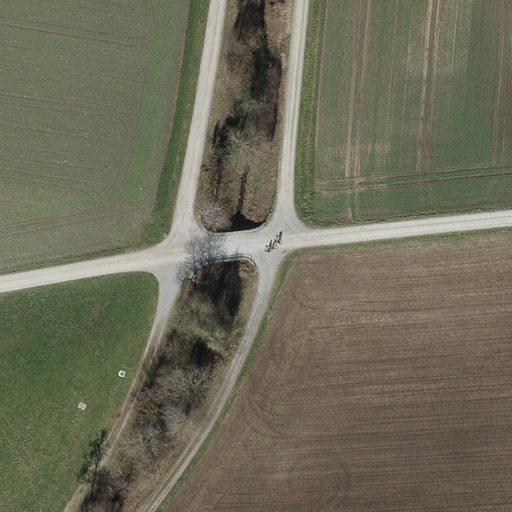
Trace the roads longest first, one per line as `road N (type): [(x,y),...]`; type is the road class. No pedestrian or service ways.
road 1 (track): [(147,511),(230,387),(283,241)]
road 2 (track): [(184,254),(130,407),(67,511)]
road 3 (track): [(184,254),(219,0)]
road 4 (track): [(283,241),(304,0)]
road 5 (track): [(283,241),(511,218)]
road 6 (track): [(0,283),(184,254)]
